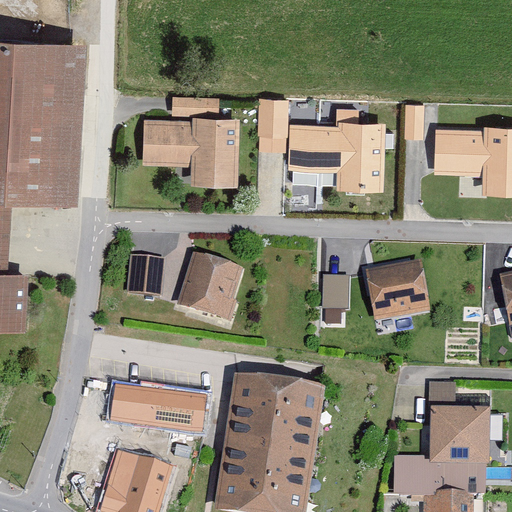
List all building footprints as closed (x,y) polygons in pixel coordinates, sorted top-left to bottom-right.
[(84,44),(0,39),(0,333),(27,336),(31,273),(8,272),(13,194),(75,198),(84,44)] [(148,121),(148,168),(193,167),(193,188),(238,187),(238,123),(220,123),(220,99),(170,99),(170,121),(148,121)] [(264,107),(263,136),(292,137),(291,173),(338,175),(338,193),(386,195),(389,119),(338,117),(338,129),(288,127),(288,108),(264,107)] [(482,134),(437,132),(435,174),(487,176),(486,194),(511,195),(511,121),(483,120),(482,134)] [(174,307),(228,326),(247,273),(193,254),(174,307)] [(128,259),(125,296),(163,299),(166,262),(128,259)] [(378,329),(431,318),(420,267),(367,278),(378,329)] [(351,307),(350,274),(324,274),(324,307),(351,307)] [(511,279),(502,282),(511,324),(511,279)] [(348,324),(349,309),(326,308),(325,323),(348,324)] [(238,381),(218,511),(308,511),(326,394),(238,381)] [(117,383),(112,417),(202,432),(208,398),(117,383)] [(427,503),(426,511),(478,511),(478,503),(489,502),(486,424),(453,425),(452,390),(436,390),(438,462),(398,464),(400,504),(427,503)] [(158,511),(168,479),(116,463),(101,511),(158,511)]
